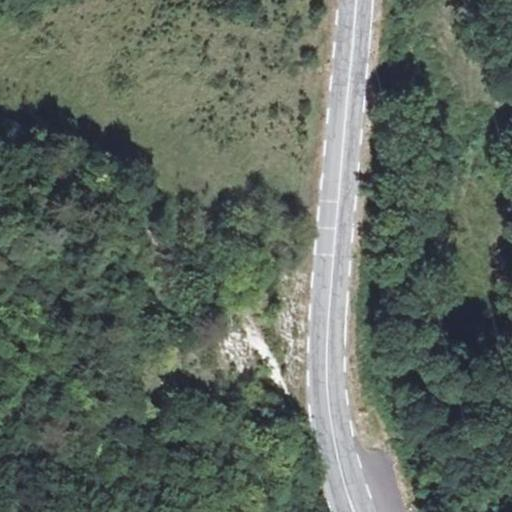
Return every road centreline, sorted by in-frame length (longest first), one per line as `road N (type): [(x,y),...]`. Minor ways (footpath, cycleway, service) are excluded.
road 1 (secondary): [(352,0),(325,359),(333,445),(354,511)]
road 2 (track): [(0,173),(189,251),(253,339),(283,398),(310,431),(330,429)]
road 3 (track): [(500,0),(511,168)]
